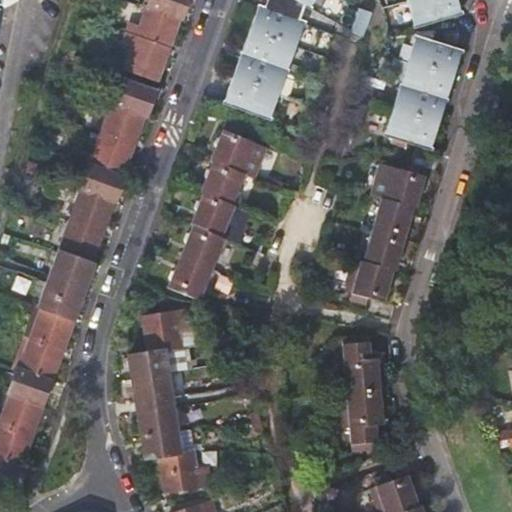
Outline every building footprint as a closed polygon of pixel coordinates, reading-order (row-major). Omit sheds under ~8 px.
[(180,19),(183,20),(190,0),(149,0),(147,8),(175,18),(180,19)] [(266,0),(261,16),(256,14),(255,14),(232,77),(223,101),(269,118),(304,21),(300,20),(305,5),(310,7),(313,0),(266,0)] [(457,0),(407,0),(415,26),(461,13),(457,0)] [(363,36),(372,12),(360,7),(350,29),(363,36)] [(126,33),(169,50),(177,28),(172,26),(175,18),(147,8),(139,28),(129,25),(126,33)] [(172,26),(177,28),(180,19),(175,18),(172,26)] [(161,71),(169,50),(126,33),(122,43),(133,48),(125,70),(152,80),(156,69),(161,71)] [(462,51),(415,36),(384,135),(430,149),(462,51)] [(65,54),(73,57),(76,47),(68,45),(65,54)] [(70,66),(73,57),(65,54),(62,63),(70,66)] [(156,69),(152,80),(157,82),(161,71),(156,69)] [(144,117),(148,118),(156,94),(121,81),(112,105),(112,106),(144,117)] [(112,105),(102,101),(98,111),(109,115),(101,136),(128,146),(132,136),(137,138),(144,117),(112,106),(112,105)] [(48,109),(46,118),(52,120),(55,111),(48,109)] [(52,120),(46,118),(42,128),(49,130),(52,120)] [(191,224),(193,225),(221,237),(234,206),(231,205),(244,174),(254,179),(267,147),(239,136),(241,129),(225,123),(220,136),(217,138),(214,144),(215,148),(210,161),(213,163),(211,168),(207,169),(205,175),(206,179),(200,193),(203,194),(201,199),(197,201),(195,206),(196,211),(191,224)] [(82,154),(79,162),(90,167),(123,178),(130,158),(124,156),(128,146),(101,136),(94,157),(82,154)] [(128,146),(133,148),(137,138),(132,136),(128,146)] [(130,158),(133,148),(128,146),(124,156),(130,158)] [(424,182),(427,169),(411,165),(409,171),(379,163),(370,196),(380,199),(363,261),(354,259),(345,292),(351,294),(350,300),(366,304),(368,298),(384,302),(386,296),(389,294),(391,286),(389,284),(393,270),(395,271),(400,257),(403,255),(405,248),(403,245),(407,232),(410,231),(412,224),(410,221),(414,208),(416,208),(420,194),(423,192),(425,186),(424,182)] [(31,164),(28,173),(34,175),(37,166),(31,164)] [(114,202),(117,203),(125,179),(123,178),(90,167),(82,191),(114,202)] [(82,191),(70,222),(97,231),(101,221),(107,223),(114,202),(82,191)] [(97,231),(103,233),(107,223),(101,221),(97,231)] [(97,231),(70,222),(59,252),(92,263),(99,244),(93,241),(97,231)] [(221,237),(193,225),(190,233),(187,233),(184,239),(186,244),(174,270),(171,271),(168,277),(170,282),(167,288),(199,301),(225,239),(221,237)] [(99,244),(103,233),(97,231),(93,241),(99,244)] [(49,281),(84,293),(94,267),(95,265),(92,263),(59,252),(59,254),(50,278),(49,281)] [(39,309),(74,323),(84,293),(49,281),(48,284),(40,308),(39,309)] [(503,304),(505,294),(498,293),(496,302),(503,304)] [(67,342),(74,323),(39,309),(40,308),(37,306),(25,338),(58,350),(61,339),(67,342)] [(433,329),(439,312),(432,309),(426,326),(433,329)] [(165,494),(209,487),(207,477),(196,478),(192,451),(181,453),(173,402),(165,352),(181,349),(179,323),(188,322),(187,311),(144,317),(148,353),(129,356),(137,408),(145,461),(160,459),(165,494)] [(256,326),(258,316),(251,314),(248,323),(256,326)] [(371,364),(367,335),(341,337),(343,361),(336,362),(343,428),(349,428),(352,452),(378,449),(375,419),(382,419),(382,409),(384,407),(383,400),(381,397),(380,385),(382,383),(381,376),(378,373),(377,364),(371,364)] [(17,370),(52,383),(60,361),(54,359),(58,350),(25,338),(14,370),(17,370)] [(58,350),(63,352),(67,342),(61,339),(58,350)] [(60,361),(63,352),(58,350),(54,359),(60,361)] [(246,373),(247,354),(239,353),(238,372),(246,373)] [(43,407),(52,383),(17,370),(9,392),(9,394),(43,407)] [(36,426),(43,409),(43,407),(9,394),(9,392),(6,391),(0,408),(0,425),(27,435),(31,425),(36,426)] [(264,432),(259,413),(251,415),(257,434),(264,432)] [(0,460),(21,468),(29,447),(24,445),(27,435),(0,425),(0,460)] [(27,435),(32,437),(36,426),(31,425),(27,435)] [(29,447),(32,437),(27,435),(24,445),(29,447)] [(0,488),(12,492),(21,468),(0,460),(0,488)] [(281,487),(277,469),(269,471),(274,489),(281,487)] [(415,490),(413,483),(409,482),(407,475),(391,480),(389,474),(374,480),(376,487),(369,489),(377,511),(422,511),(421,506),(418,506),(413,493),(415,490)] [(213,511),(211,502),(179,511),(213,511)]
